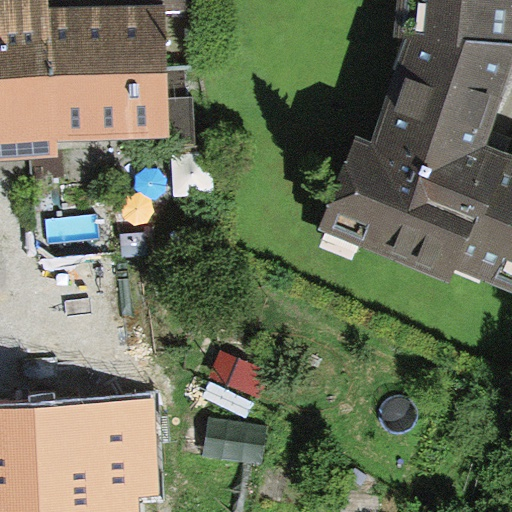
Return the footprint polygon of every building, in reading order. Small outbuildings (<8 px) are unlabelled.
[(511,0),(400,0),(397,33),(414,35),(500,44),(508,45),(511,0)] [(0,75),(44,74),(41,23),(41,14),(40,4),(0,6),(0,75)] [(41,14),(41,23),(44,74),(161,68),(159,11),(41,14)] [(483,259),(478,271),(511,284),(511,164),(466,146),(500,44),(414,35),(373,152),(350,143),(318,222),(322,224),(324,217),(359,231),(356,238),(443,273),(453,247),(483,259)] [(161,71),(161,68),(44,74),(0,75),(0,129),(145,123),(146,146),(190,144),(189,98),(162,99),(161,71)] [(156,403),(0,410),(0,511),(119,511),(117,459),(159,457),(156,403)] [(197,418),(195,458),(275,463),(278,422),(197,418)]
